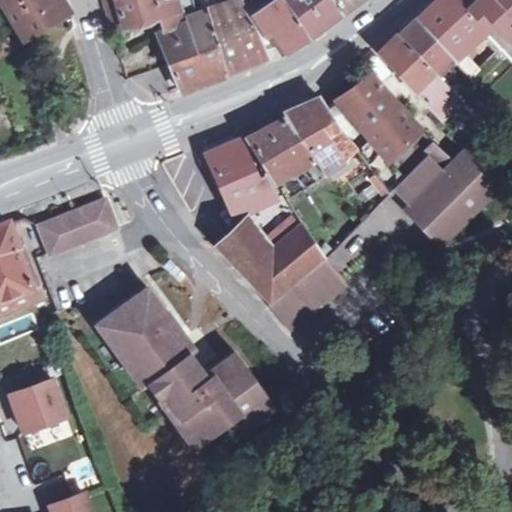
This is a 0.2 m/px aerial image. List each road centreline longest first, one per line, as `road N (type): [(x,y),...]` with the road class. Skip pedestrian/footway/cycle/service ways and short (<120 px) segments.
road 1 (residential): [(511,272),(477,315),(474,364),(499,483),(479,506),(447,508),(373,451),(316,378),(172,238),(122,144)]
road 2 (primary): [(122,144),(309,70),(402,0)]
road 3 (residential): [(122,144),(82,0)]
road 4 (primary): [(0,193),(122,144)]
